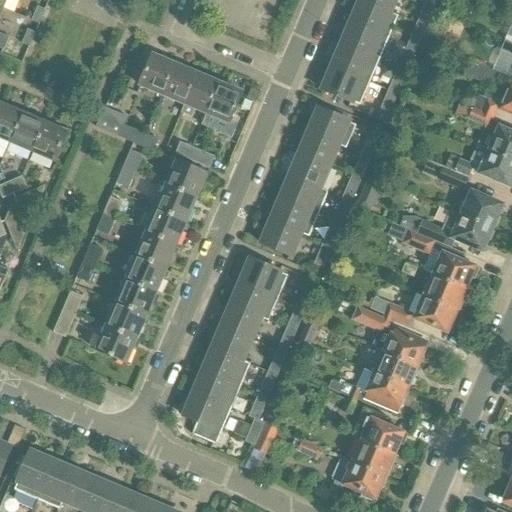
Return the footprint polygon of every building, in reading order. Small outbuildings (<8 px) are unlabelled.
[(389,12),(361,0),(351,23),(389,39),(395,24),(399,16),(390,12),(389,12)] [(394,0),(360,0),(361,0),(389,12),(390,12),(394,0)] [(436,7),(425,3),(416,25),(426,29),(436,7)] [(0,8),(0,48),(4,50),(9,39),(9,38),(0,33),(0,17),(3,10),(0,8)] [(44,11),(37,8),(31,22),(38,25),(44,11)] [(342,45),(379,61),(389,39),(351,23),(342,45)] [(426,29),(416,25),(406,47),(417,51),(426,29)] [(35,33),(27,30),(22,44),(29,47),(35,33)] [(501,51),(492,71),(499,74),(505,77),(511,79),(511,43),(506,41),(501,51)] [(332,68),(370,83),(379,61),(342,45),(332,68)] [(417,51),(406,47),(397,69),(407,74),(417,51)] [(152,58),(140,86),(163,95),(175,67),(152,58)] [(470,61),(463,75),(492,88),(499,74),(492,71),(470,61)] [(163,95),(184,104),(196,76),(175,67),(163,95)] [(323,90),(352,102),(352,101),(361,105),(370,83),(332,68),(323,90)] [(407,74),(397,69),(387,91),(398,95),(407,74)] [(184,104),(185,105),(181,113),(191,118),(195,109),(206,114),(218,85),(196,76),(184,104)] [(241,95),(218,85),(206,114),(229,123),(233,114),(245,119),(250,109),(237,103),(241,95)] [(502,109),(511,113),(511,87),(502,109)] [(378,113),(388,118),(398,95),(387,91),(378,113)] [(478,99),(468,95),(464,103),(495,116),(500,104),(480,96),(478,99)] [(458,117),(485,129),(477,145),(511,160),(511,132),(502,128),(503,126),(492,121),(495,116),(464,103),(458,117)] [(0,107),(0,147),(7,151),(11,143),(24,113),(1,104),(0,107)] [(119,136),(119,138),(141,147),(146,136),(123,127),(127,117),(105,108),(96,127),(119,136)] [(348,122),(320,110),(310,133),(347,149),(356,126),(347,123),(348,122)] [(33,152),(45,122),(24,113),(11,143),(33,152)] [(56,161),(68,132),(45,122),(33,152),(56,161)] [(379,136),(370,132),(360,155),(369,159),(379,136)] [(347,149),(310,133),(301,155),(329,167),(338,145),(347,149)] [(152,151),(157,141),(146,136),(141,147),(152,151)] [(187,160),(192,149),(182,145),(177,155),(187,160)] [(468,179),(472,170),(481,174),(511,187),(511,183),(511,160),(477,145),(469,164),(450,155),(444,168),(468,179)] [(210,169),(214,158),(192,149),(187,160),(210,169)] [(142,156),(131,151),(124,168),(135,173),(142,156)] [(329,167),(301,155),(292,177),(319,189),(320,189),(329,167)] [(369,159),(360,155),(351,177),(360,181),(369,159)] [(167,186),(197,199),(207,175),(177,162),(167,186)] [(423,174),(464,191),(469,180),(428,162),(423,174)] [(117,185),(128,189),(135,173),(124,168),(117,185)] [(22,177),(0,186),(0,193),(3,199),(13,194),(27,188),(22,177)] [(319,189),(292,177),(282,199),(319,215),(328,192),(320,189),(319,189)] [(360,181),(351,177),(342,199),(351,203),(360,181)] [(157,209),(187,222),(197,199),(167,186),(157,209)] [(44,188),(14,199),(10,209),(31,218),(44,188)] [(473,194),(463,216),(493,229),(502,206),(473,194)] [(122,203),(111,199),(104,215),(115,219),(122,203)] [(273,221),(301,233),(300,234),(309,238),(319,215),(282,199),(273,221)] [(342,199),(333,221),(342,225),(351,203),(342,199)] [(10,209),(6,219),(18,249),(31,218),(10,209)] [(187,222),(157,209),(147,233),(177,245),(187,222)] [(450,211),(442,230),(447,232),(446,235),(454,238),(483,251),(493,229),(463,216),(450,211)] [(97,231),(108,236),(115,219),(104,215),(97,231)] [(403,218),(399,227),(407,231),(441,245),(441,244),(446,235),(447,232),(442,230),(415,218),(403,218)] [(301,233),(273,221),(263,246),(290,258),(300,234),(301,233)] [(342,225),(333,221),(324,243),(333,246),(342,225)] [(407,231),(401,244),(428,256),(422,271),(435,277),(465,290),(476,267),(462,261),(465,255),(441,244),(441,245),(407,231)] [(177,245),(147,233),(137,256),(167,269),(177,245)] [(0,291),(6,277),(8,271),(0,267),(0,258),(7,238),(6,235),(0,236),(0,291)] [(314,265),(323,269),(333,246),(324,243),(314,265)] [(103,250),(91,245),(84,262),(96,266),(103,250)] [(167,269),(137,256),(127,280),(158,293),(167,269)] [(280,273),(251,261),(242,284),(279,299),(288,278),(279,274),(280,273)] [(78,277),(89,282),(96,266),(84,262),(78,277)] [(401,273),(413,279),(418,269),(405,264),(401,273)] [(435,277),(426,298),(456,311),(465,290),(435,277)] [(158,293),(127,280),(117,303),(148,316),(158,293)] [(232,306),(261,318),(260,319),(269,323),(279,299),(242,284),(232,306)] [(314,288),(306,284),(296,307),(305,310),(314,288)] [(83,297),(72,292),(65,309),(76,313),(83,297)] [(375,298),(370,310),(384,315),(382,318),(392,322),(393,320),(408,326),(414,314),(375,298)] [(426,298),(416,319),(447,332),(456,311),(426,298)] [(148,316),(117,303),(107,326),(138,339),(148,316)] [(261,318),(232,306),(223,328),(251,340),(260,319),(261,318)] [(287,328),(296,332),(305,310),(296,307),(287,328)] [(358,308),(351,322),(380,334),(374,349),(384,354),(416,367),(426,346),(389,330),(392,322),(382,318),(375,315),(358,308)] [(65,309),(58,325),(54,333),(65,338),(76,313),(65,309)] [(298,341),(310,346),(319,325),(307,320),(298,341)] [(138,339),(107,326),(97,351),(127,364),(138,339)] [(251,340),(223,328),(213,350),(242,362),(242,361),(251,340)] [(278,350),(286,354),(296,332),(287,328),(278,350)] [(310,346),(298,341),(295,348),(307,353),(310,346)] [(242,362),(213,350),(204,372),(240,387),(250,364),(242,361),(242,362)] [(268,372),(277,376),(286,354),(278,350),(268,372)] [(384,354),(375,374),(407,388),(416,367),(384,354)] [(331,381),(328,389),(348,398),(347,399),(357,403),(358,400),(366,404),(369,397),(398,410),(407,388),(375,374),(364,369),(356,389),(342,383),(341,385),(331,381)] [(231,409),(240,387),(204,372),(194,394),(231,409)] [(259,394),(268,398),(277,376),(268,372),(259,394)] [(185,416),(197,422),(192,434),(216,444),(231,409),(194,394),(185,416)] [(259,394),(249,417),(255,419),(258,420),(268,398),(259,394)] [(347,399),(342,411),(352,415),(352,414),(357,416),(362,406),(356,404),(357,403),(347,399)] [(274,403),(266,423),(277,427),(285,408),(274,403)] [(364,407),(351,436),(363,441),(395,455),(400,443),(404,445),(408,436),(384,426),(388,417),(371,410),(364,407)] [(305,419),(286,411),(282,420),(301,428),(305,419)] [(255,419),(255,420),(245,442),(254,446),(264,423),(258,420),(255,419)] [(266,423),(254,450),(266,455),(277,427),(266,423)] [(322,450),(296,438),(291,449),(318,461),(322,450)] [(363,441),(354,463),(386,477),(395,455),(363,441)] [(0,473),(10,449),(0,444),(0,473)] [(20,482),(16,490),(37,499),(53,464),(31,454),(19,481),(20,482)] [(342,458),(332,480),(334,481),(334,487),(343,490),(347,486),(361,493),(361,498),(372,503),(376,499),(386,477),(354,463),(342,458)] [(75,473),(53,464),(37,499),(61,509),(64,501),(63,500),(75,473)] [(75,473),(63,500),(64,501),(85,510),(97,483),(75,473)] [(90,511),(110,511),(119,492),(97,483),(85,510),(90,511)] [(119,492),(110,511),(136,511),(141,502),(119,492)] [(136,511),(163,511),(141,502),(136,511)]
